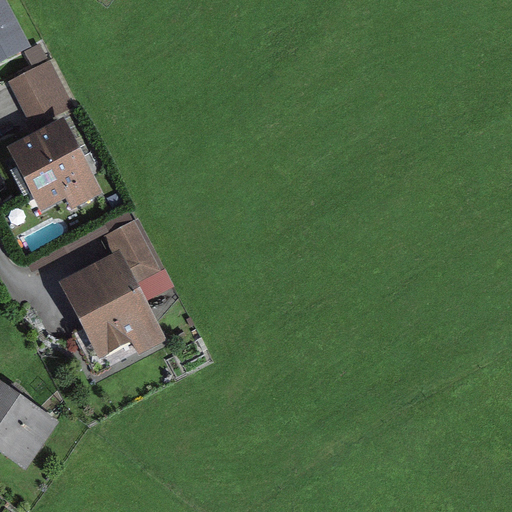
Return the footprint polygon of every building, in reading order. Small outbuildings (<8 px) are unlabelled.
[(0,0),(0,63),(36,45),(12,0),(0,0)] [(82,105),(56,58),(15,80),(41,127),(82,105)] [(106,193),(68,119),(10,148),(43,212),(72,197),(77,208),(106,193)] [(172,283),(138,217),(106,234),(116,252),(63,280),(104,360),(137,343),(142,352),(171,337),(149,294),(172,283)] [(50,426),(0,391),(0,449),(23,465),(50,426)]
